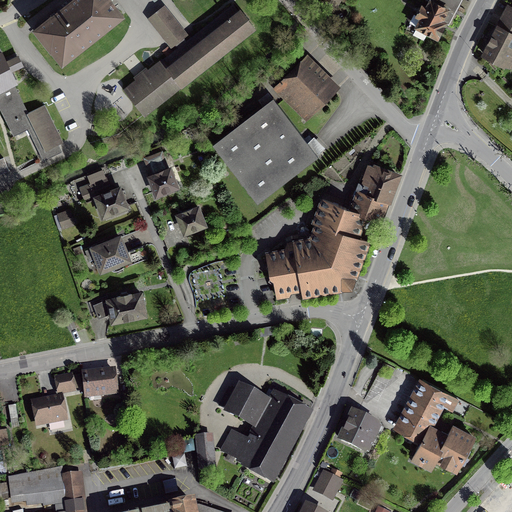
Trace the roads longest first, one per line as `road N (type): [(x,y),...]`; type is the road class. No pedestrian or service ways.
road 1 (residential): [(0,371),(315,310),(361,319)]
road 2 (residential): [(361,319),(275,511)]
road 3 (residential): [(287,0),(423,147)]
road 4 (residential): [(423,147),(361,319)]
road 5 (residential): [(485,0),(434,118)]
